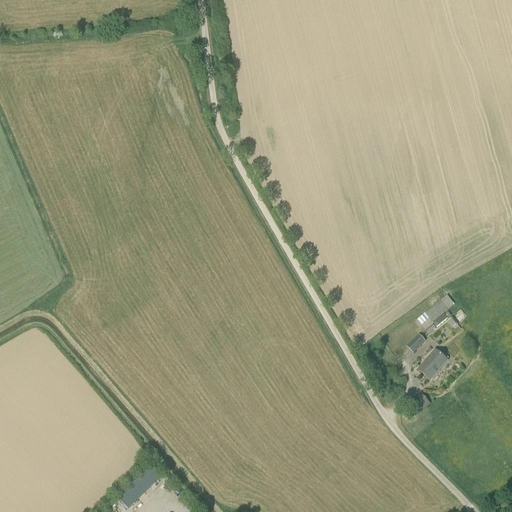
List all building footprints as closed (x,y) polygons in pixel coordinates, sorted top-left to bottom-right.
[(256,158),(275,153),(272,142),(253,147),(256,158)] [(424,330),(454,305),(446,296),(417,321),(424,330)] [(444,315),(433,324),(433,325),(425,332),(428,336),(447,320),(444,315)] [(453,328),(457,325),(452,318),(448,321),(453,328)] [(418,335),(406,347),(413,354),(425,342),(418,335)] [(419,372),(430,381),(449,359),(444,355),(442,357),(435,352),(425,364),(419,372)] [(410,403),(420,414),(430,405),(421,394),(410,403)] [(128,511),(163,477),(152,466),(117,500),(128,511)] [(181,511),(170,503),(162,511),(181,511)]
